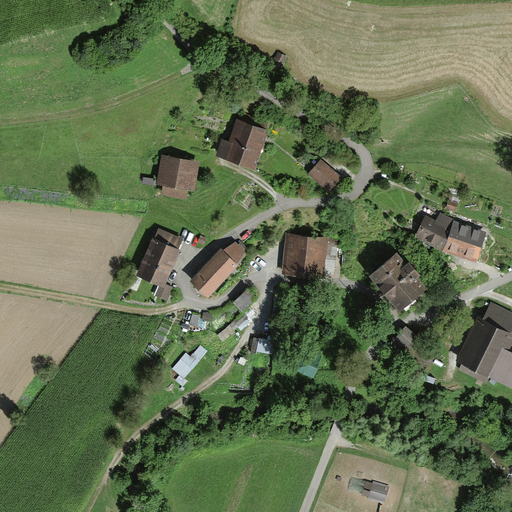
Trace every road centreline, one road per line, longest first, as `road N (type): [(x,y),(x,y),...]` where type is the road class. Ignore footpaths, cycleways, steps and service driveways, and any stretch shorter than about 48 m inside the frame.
road 1 (unclassified): [(155,0),(203,55),(365,157),(367,170),(345,198),(285,205),(218,242),(184,280),(186,293),(204,305),(256,277),(364,288),(381,298),(389,319),(345,401),(303,511)]
road 2 (track): [(0,285),(146,310),(191,298)]
road 3 (track): [(270,277),(260,321),(213,377),(167,408)]
road 4 (track): [(86,511),(116,454),(167,408)]
road 5 (track): [(511,276),(456,302),(389,319)]
